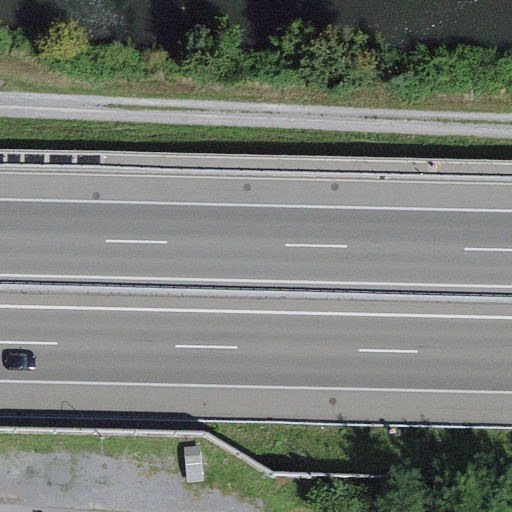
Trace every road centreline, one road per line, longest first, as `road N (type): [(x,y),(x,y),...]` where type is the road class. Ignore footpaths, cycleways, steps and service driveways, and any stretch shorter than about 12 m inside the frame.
road 1 (track): [(0,101),(511,119)]
road 2 (motorway): [(511,244),(0,232)]
road 3 (motorway): [(0,341),(511,352)]
